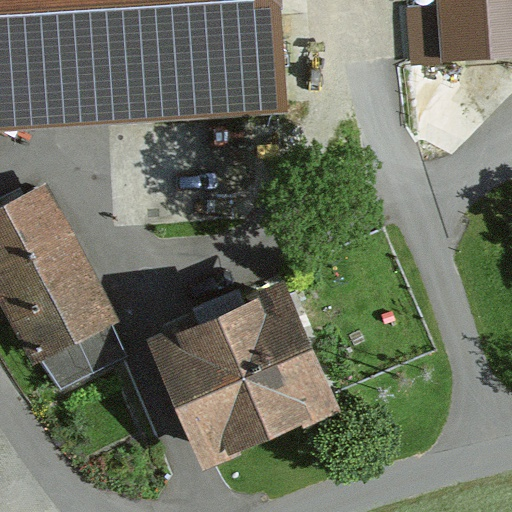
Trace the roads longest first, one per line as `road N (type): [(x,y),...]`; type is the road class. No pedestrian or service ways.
road 1 (unclassified): [(511,453),(430,472),(321,511)]
road 2 (track): [(0,388),(97,511)]
